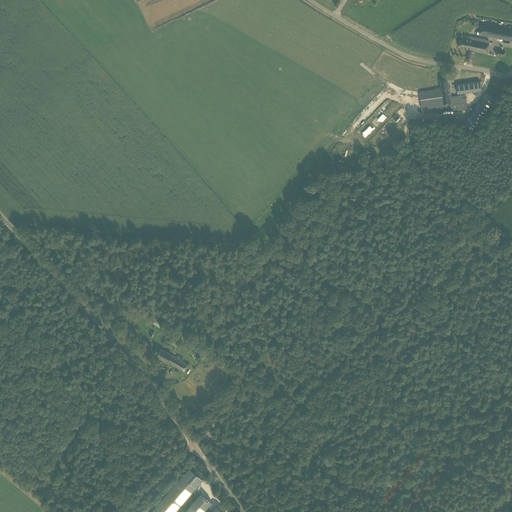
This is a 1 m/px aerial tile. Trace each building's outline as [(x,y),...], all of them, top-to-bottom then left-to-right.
[(480,29),(479,34),(511,41),(511,29),(481,23),(480,29)] [(460,42),(459,47),(486,53),(487,48),(489,41),(473,37),(472,39),(467,38),(461,37),(460,42)] [(419,97),(422,114),(435,112),(436,114),(442,113),(442,111),(463,108),(463,109),(467,109),(465,95),(450,97),(449,89),(449,84),(448,84),(447,79),(440,80),(441,89),(419,92),(419,97)] [(480,81),(456,84),(457,89),(457,92),(457,94),(472,92),(473,93),(477,97),(480,92),(480,91),(481,91),(481,88),(480,86),(480,81)] [(462,124),(474,133),(498,100),(486,92),(462,124)] [(195,350),(202,355),(206,350),(198,345),(195,350)] [(177,369),(183,372),(185,368),(187,365),(179,360),(171,355),(160,348),(158,352),(156,356),(175,367),(177,368),(177,369)] [(174,511),(196,488),(182,476),(151,511),(223,511),(216,506),(210,511),(203,511),(212,502),(201,492),(183,511),(174,511)]
